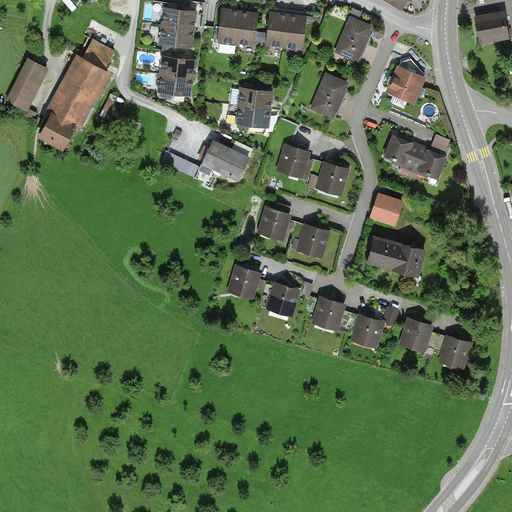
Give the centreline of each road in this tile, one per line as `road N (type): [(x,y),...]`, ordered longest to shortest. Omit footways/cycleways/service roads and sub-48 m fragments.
road 1 (residential): [(397,19),(357,120),(370,184),(338,283)]
road 2 (secondary): [(462,115),(511,265)]
road 3 (residential): [(338,283),(455,319)]
